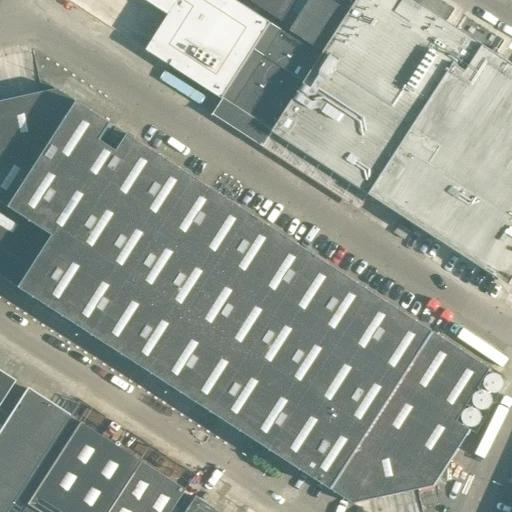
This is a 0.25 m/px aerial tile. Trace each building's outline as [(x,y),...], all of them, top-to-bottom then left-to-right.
[(147,0),(163,10),(141,45),(216,94),(265,18),(237,0),(147,0)] [(251,0),(276,16),(286,0),(251,0)] [(316,50),(267,126),(364,189),(449,58),(461,66),(478,39),(416,0),(348,0),(344,7),(318,47),(316,50)] [(300,0),(284,25),(318,47),(344,7),(332,0),(300,0)] [(265,18),(216,94),(217,94),(267,126),(316,50),(265,18)] [(449,58),(364,189),(504,280),(511,267),(511,61),(478,39),(461,66),(449,58)] [(0,273),(5,277),(190,397),(234,425),(295,464),(347,498),(366,494),(413,484),(428,481),(465,424),(452,415),(485,363),(124,130),(113,146),(96,136),(107,119),(52,83),(35,87),(0,94),(0,273)] [(110,121),(102,133),(113,141),(121,128),(110,121)] [(0,390),(10,375),(0,368),(0,390)] [(22,382),(0,416),(0,508),(63,410),(64,409),(22,382)] [(12,511),(99,511),(135,456),(75,417),(21,499),(12,511)] [(160,511),(165,506),(179,484),(135,456),(99,511),(160,511)] [(173,511),(165,506),(160,511),(222,511),(223,511),(189,490),(175,511),(173,511)]
